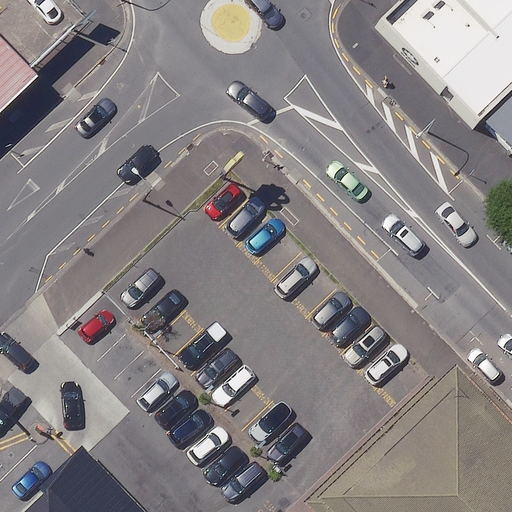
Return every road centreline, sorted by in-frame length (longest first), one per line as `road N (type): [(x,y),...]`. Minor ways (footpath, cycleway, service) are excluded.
road 1 (tertiary): [(511,315),(271,69)]
road 2 (unclassified): [(0,246),(188,63)]
